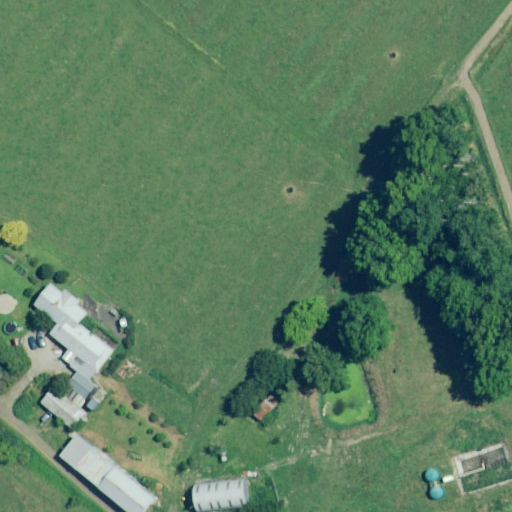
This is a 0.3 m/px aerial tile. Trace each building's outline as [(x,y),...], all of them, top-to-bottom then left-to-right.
[(76,369),(92,380),(119,346),(103,333),(99,338),(81,324),(89,314),(78,306),(81,302),(66,290),(63,293),(53,285),(36,305),(59,324),(51,334),(71,350),(64,359),(75,368),(76,369)] [(97,388),(90,382),(79,373),(68,386),(72,389),(65,398),(57,391),(45,406),(74,429),(86,414),(80,409),(97,388)] [(278,402),(269,394),(252,414),(267,426),(272,420),(266,416),(278,402)] [(147,511),(158,499),(79,435),(62,456),(130,511),(147,511)] [(440,470),(427,473),(434,500),(447,497),(440,470)] [(249,506),(246,479),(196,485),(198,511),(249,506)]
